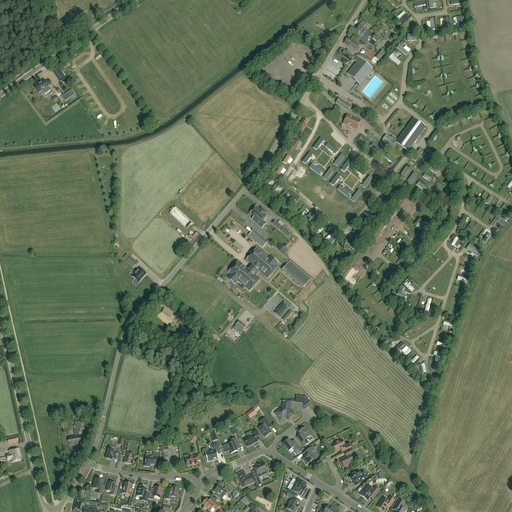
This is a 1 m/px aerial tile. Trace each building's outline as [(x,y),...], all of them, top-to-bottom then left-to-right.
[(369,33),(363,28),(363,27),(365,24),(362,22),(360,25),(353,33),(362,41),(365,38),(368,35),(367,35),(369,33)] [(371,40),(376,43),(378,45),(380,45),(381,43),(381,41),(379,39),(374,35),(373,36),(369,33),(367,35),(368,35),(365,38),(362,41),(366,44),(370,38),(371,40)] [(356,51),(360,44),(348,37),(344,44),(356,51)] [(399,44),(397,47),(406,54),(408,51),(399,44)] [(354,57),(345,51),(342,56),(351,62),(354,57)] [(367,51),(364,55),(371,62),(372,62),(374,64),(378,60),(375,58),(367,51)] [(398,65),(401,62),(392,53),(389,56),(398,65)] [(359,84),(372,69),(360,58),(347,74),(359,84)] [(67,80),(61,73),(56,76),(60,81),(62,80),(63,82),(67,80)] [(45,82),(44,80),(34,87),(38,93),(41,91),(44,95),(51,90),(48,86),(51,83),(49,80),(45,82)] [(72,90),(62,97),(65,102),(76,95),(72,90)] [(55,94),(58,99),(64,96),(61,91),(55,94)] [(349,111),(351,107),(339,98),(336,103),(346,110),(349,111)] [(357,130),(361,120),(347,114),(343,124),(357,130)] [(304,129),(309,121),(304,118),(297,130),(301,133),(303,129),(304,129)] [(414,118),(396,143),(408,152),(426,127),(414,118)] [(320,139),(313,147),(316,150),(323,141),(320,139)] [(290,147),(296,149),(299,143),(294,140),(290,147)] [(328,144),(326,147),(334,154),(337,151),(328,144)] [(373,144),(370,147),(379,154),(381,151),(373,144)] [(419,150),(412,158),(415,161),(422,152),(419,150)] [(309,153),(302,162),(305,164),(312,155),(309,153)] [(341,155),(334,164),(337,166),(344,157),(341,155)] [(387,155),(385,158),(394,164),(396,161),(387,155)] [(427,155),(420,164),(423,166),(430,157),(427,155)] [(348,160),(341,169),(344,171),(351,163),(348,160)] [(312,165),(310,168),(318,175),(321,172),(312,165)] [(355,165),(353,168),(361,175),(364,172),(355,165)] [(406,167),(399,176),(402,178),(409,170),(406,167)] [(330,169),(323,177),(326,180),(333,171),(330,169)] [(414,173),(407,182),(410,184),(417,175),(414,173)] [(337,174),(331,183),(334,185),(340,177),(337,174)] [(369,177),(362,185),(365,188),(372,179),(369,177)] [(420,182),(417,185),(423,190),(426,187),(420,182)] [(276,184),(269,192),(272,195),(279,186),(276,184)] [(340,187),(338,190),(346,197),(349,194),(340,187)] [(285,191),(278,200),(281,202),(288,193),(285,191)] [(358,191),(351,200),(354,202),(361,193),(358,191)] [(415,204),(405,196),(402,199),(412,207),(415,204)] [(292,197),(285,206),(288,208),(295,200),(292,197)] [(382,197),(379,200),(388,207),(390,204),(382,197)] [(499,212),(504,203),(500,201),(494,209),(499,212)] [(186,229),(192,223),(175,207),(169,213),(186,229)] [(266,216),(264,215),(266,213),(261,208),(259,210),(256,207),(250,214),(254,218),(252,220),(262,228),(265,224),(262,221),(266,216)] [(303,207),(296,216),(299,218),(306,209),(303,207)] [(406,216),(396,207),(393,211),(403,219),(406,216)] [(373,208),(370,211),(379,218),(381,215),(373,208)] [(310,213),(303,222),(306,224),(313,215),(310,213)] [(363,219),(361,222),(370,229),(372,226),(363,219)] [(279,230),(281,227),(275,221),(272,224),(279,230)] [(421,231),(426,226),(421,221),(415,226),(421,231)] [(320,222),(313,231),(316,233),(323,224),(320,222)] [(392,234),(382,226),(379,229),(389,237),(392,234)] [(253,228),(248,234),(262,247),(267,241),(253,228)] [(290,235),(283,228),(280,231),(288,237),(290,235)] [(324,230),(317,238),(320,241),(327,232),(324,230)] [(354,230),(352,233),(361,240),(363,237),(354,230)] [(331,236),(325,245),(328,247),(334,239),(331,236)] [(456,236),(451,244),(455,246),(460,238),(456,236)] [(347,240),(344,243),(353,249),(355,246),(347,240)] [(379,251),(369,242),(366,246),(376,254),(379,251)] [(477,248),(470,243),(467,248),(474,253),(477,248)] [(277,263),(271,258),(269,260),(256,249),(247,260),(252,264),(247,270),(238,262),(229,273),(231,275),(228,278),(234,284),(237,280),(250,291),(259,280),(254,276),(259,270),(268,278),(277,267),(275,266),(277,263)] [(126,254),(123,258),(127,262),(134,268),(137,266),(138,264),(139,263),(137,262),(136,263),(132,259),(131,257),(130,258),(126,254)] [(369,263),(359,255),(356,259),(366,267),(369,263)] [(433,268),(435,266),(427,258),(425,261),(433,268)] [(287,273),(292,276),(297,269),(293,266),(291,269),(287,273)] [(139,269),(133,276),(137,279),(139,281),(142,279),(146,274),(140,269),(139,268),(139,269)] [(302,273),(297,269),(292,276),(296,280),(301,273),(302,273)] [(296,280),(300,283),(306,277),(301,273),(296,280)] [(358,281),(348,273),(345,276),(355,284),(358,281)] [(419,284),(421,281),(413,274),(411,276),(419,284)] [(304,287),(310,280),(306,277),(300,283),(304,287)] [(412,292),(415,289),(407,281),(404,284),(412,292)] [(271,287),(261,296),(266,302),(277,294),(271,287)] [(282,303),(274,313),(279,317),(287,307),(282,303)] [(167,324),(174,317),(164,308),(157,316),(167,324)] [(291,310),(283,319),(286,321),(294,312),(291,310)] [(179,312),(177,314),(178,316),(184,322),(187,322),(188,320),(188,318),(181,312),(179,312)] [(239,321),(235,325),(243,330),(246,326),(239,321)] [(416,326),(408,331),(411,335),(418,330),(416,326)] [(409,346),(402,355),(406,357),(412,349),(409,346)] [(285,417),(288,420),(294,416),(289,409),(290,402),(286,402),(282,401),(281,409),(279,411),(277,411),(275,412),(275,414),(276,416),(278,416),(281,420),(285,417)] [(253,408),(247,413),(250,417),(257,412),(253,408)] [(262,426),(259,428),(265,437),(271,433),(269,429),(272,427),(266,418),(260,423),(262,426)] [(304,428),(298,433),(300,435),(297,438),(304,447),(308,443),(306,441),(309,439),(308,438),(310,436),(307,431),(306,432),(304,428)] [(79,433),(81,432),(80,429),(74,430),(75,436),(69,438),(70,446),(81,444),(80,436),(79,436),(79,433)] [(251,432),(253,435),(244,440),(247,447),(257,442),(255,437),(258,436),(255,430),(251,432)] [(232,443),(228,445),(232,454),(238,451),(237,449),(240,448),(235,438),(231,440),(232,443)] [(291,443),(289,440),(283,444),(289,451),(292,448),(295,452),(294,452),(297,456),(303,451),(301,448),(300,448),(294,440),(291,443)] [(336,452),(340,449),(342,452),(351,447),(349,443),(344,445),(341,440),(332,445),(336,452)] [(312,452),(315,450),(312,447),(303,454),(305,457),(302,459),(304,462),(305,461),(307,464),(309,463),(311,463),(311,461),(313,460),(313,461),(316,458),(312,452)] [(11,463),(21,461),(19,449),(8,451),(9,455),(6,456),(7,460),(10,460),(11,463)] [(114,451),(108,449),(105,459),(112,460),(112,458),(117,459),(119,453),(114,452),(114,451)] [(205,454),(207,462),(218,459),(217,455),(216,450),(208,452),(207,449),(206,449),(202,450),(202,451),(203,454),(205,454)] [(351,450),(344,453),(346,456),(340,460),(344,468),(354,463),(350,455),(352,453),(351,450)] [(134,455),(126,453),(124,463),(132,465),(134,455)] [(155,463),(156,460),(160,460),(160,459),(161,454),(154,454),(153,458),(151,457),(151,454),(146,454),(146,457),(145,457),(145,461),(145,466),(150,467),(150,465),(155,465),(155,463)] [(185,461),(186,461),(187,466),(198,464),(197,462),(200,461),(199,455),(190,457),(190,455),(184,456),(185,461)] [(264,463),(254,468),(257,475),(267,470),(264,463)] [(358,480),(360,483),(368,478),(363,472),(360,474),(357,470),(348,477),(352,482),(355,480),(358,480)] [(238,475),(243,487),(255,481),(253,475),(246,478),(243,472),(238,475)] [(287,486),(290,488),(297,479),(294,477),(287,486)] [(306,487),(301,484),(303,481),(298,478),(296,481),(296,480),(293,485),(293,486),(300,490),(303,492),(306,487)] [(102,480),(95,479),(93,488),(97,489),(96,493),(102,495),(104,486),(101,485),(102,480)] [(116,484),(109,482),(106,491),(111,492),(110,495),(116,496),(118,488),(115,487),(116,484)] [(131,489),(133,484),(129,483),(129,484),(125,483),(124,487),(123,487),(121,494),(131,496),(133,489),(131,489)] [(223,490),(219,486),(214,492),(217,494),(216,495),(221,500),(224,496),(225,496),(227,496),(233,489),(235,491),(232,494),(232,497),(234,498),(238,493),(238,494),(239,493),(228,484),(223,490)] [(145,491),(146,488),(139,486),(137,496),(141,497),(141,501),(146,502),(147,496),(148,492),(145,491)] [(286,492),(291,495),(293,492),(300,497),(303,492),(300,490),(293,486),(290,490),(288,489),(286,492)] [(156,487),(155,487),(153,494),(150,493),(149,499),(153,500),(154,497),(160,498),(162,489),(162,488),(156,487)] [(168,488),(167,493),(165,499),(171,501),(172,497),(177,498),(179,489),(172,487),(171,489),(168,488)] [(375,496),(379,491),(374,487),(372,490),(369,487),(365,492),(363,490),(359,494),(367,501),(373,494),(375,496)] [(389,497),(387,501),(383,498),(377,507),(383,511),(387,505),(390,507),(395,501),(389,497)] [(210,501),(207,499),(202,505),(210,511),(213,508),(216,511),(220,506),(212,499),(210,501)] [(292,500),(289,504),(297,509),(300,505),(292,500)] [(405,511),(405,510),(406,509),(402,507),(404,503),(399,500),(393,509),(396,511),(395,511),(405,511)]
